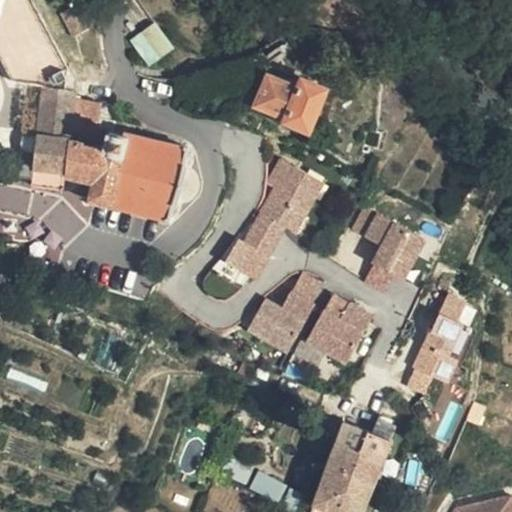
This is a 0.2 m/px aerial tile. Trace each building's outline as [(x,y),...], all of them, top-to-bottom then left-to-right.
[(0,0),(0,36),(1,36),(21,76),(61,81),(64,67),(60,58),(29,0),(0,0)] [(71,28),(88,17),(77,0),(67,0),(59,5),(71,28)] [(128,32),(147,56),(170,37),(150,12),(128,32)] [(278,115),(300,127),(319,90),(298,79),(294,87),(264,73),(252,97),(279,112),(278,115)] [(61,173),(68,137),(74,91),(40,87),(33,142),(28,181),(42,184),(47,184),(60,183),(61,173)] [(104,145),(98,144),(90,181),(86,199),(164,215),(170,196),(173,196),(182,156),(180,156),(183,141),(120,128),(119,131),(108,129),(104,145)] [(98,144),(91,142),(68,137),(61,173),(77,178),(90,181),(98,144)] [(355,168),(366,176),(375,153),(364,148),(355,168)] [(261,204),(291,221),(294,222),(321,174),(280,151),(266,174),(275,179),(261,204)] [(42,184),(28,181),(27,187),(59,191),(60,183),(47,184),(42,184)] [(352,223),(364,230),(378,206),(366,199),(352,223)] [(243,278),(250,266),(225,252),(219,264),(243,278)] [(395,265),(373,253),(363,269),(385,283),(395,265)] [(288,343),(312,297),(289,284),(280,301),(263,292),(248,322),(288,343)] [(451,384),(477,302),(440,291),(408,389),(427,395),(432,378),(451,384)] [(323,302),(308,331),(332,343),(350,353),(372,309),(348,296),(340,311),(323,302)] [(325,340),(308,331),(299,349),(316,358),(325,340)] [(365,422),(350,417),(340,414),(334,433),(358,442),(365,422)] [(389,431),(365,422),(358,442),(349,463),(340,487),(362,494),(372,472),(389,431)] [(358,442),(334,433),(326,455),(349,463),(358,442)] [(349,463),(326,455),(318,480),(340,487),(349,463)] [(278,502),(287,484),(258,471),(249,488),(278,502)] [(331,511),(340,487),(318,480),(309,506),(319,510),(318,511),(331,511)] [(355,511),(362,494),(340,487),(331,511),(355,511)] [(506,511),(461,488),(448,511),(506,511)]
